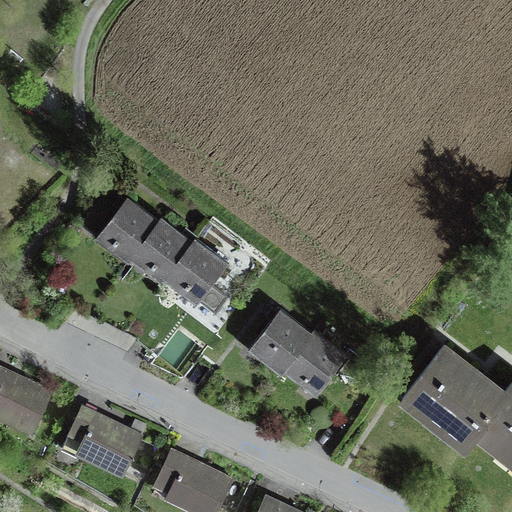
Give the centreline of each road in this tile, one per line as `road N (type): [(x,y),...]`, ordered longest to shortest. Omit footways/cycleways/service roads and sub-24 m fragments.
road 1 (residential): [(397,511),(0,320)]
road 2 (track): [(0,291),(74,189),(81,138)]
road 3 (track): [(103,0),(79,62),(81,138)]
